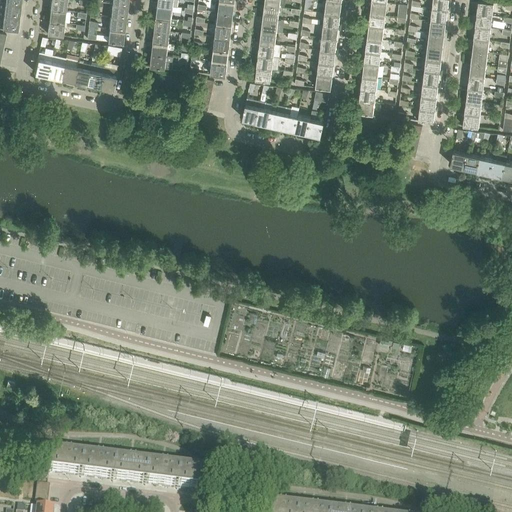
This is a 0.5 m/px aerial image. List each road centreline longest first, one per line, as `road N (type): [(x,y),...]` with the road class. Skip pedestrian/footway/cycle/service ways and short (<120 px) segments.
road 1 (unclassified): [(29,0),(21,79),(29,90),(106,106),(119,94),(137,0)]
road 2 (residential): [(459,0),(435,175),(511,195)]
road 3 (unclassified): [(243,0),(231,128),(313,150),(330,132)]
road 4 (residential): [(330,132),(351,0)]
road 5 (unclassified): [(65,511),(67,491),(174,504)]
